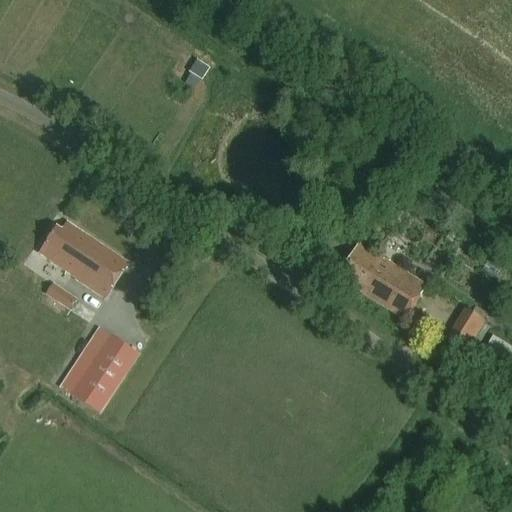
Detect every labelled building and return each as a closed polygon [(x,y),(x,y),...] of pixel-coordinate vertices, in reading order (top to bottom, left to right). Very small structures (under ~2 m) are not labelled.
[(201,91),(215,67),(202,59),(187,83),(201,91)] [(105,301),(129,266),(67,224),(61,233),(56,230),(39,255),(77,280),(76,281),(105,301)] [(406,322),(427,288),(383,261),(383,262),(359,246),(343,272),(348,276),(344,282),(356,289),(355,291),(406,322)] [(89,325),(97,314),(65,293),(58,304),(89,325)] [(464,311),(445,342),(465,355),(485,324),(464,311)] [(79,362),(60,390),(100,416),(139,356),(110,337),(89,369),(79,362)]
